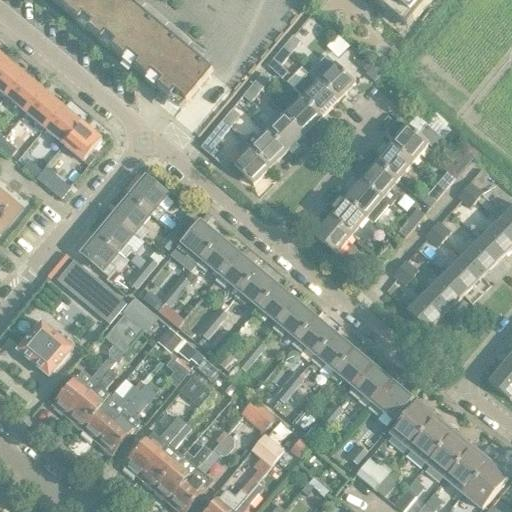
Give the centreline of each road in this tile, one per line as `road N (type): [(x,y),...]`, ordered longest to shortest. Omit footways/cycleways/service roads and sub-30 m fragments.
road 1 (residential): [(0,317),(151,136)]
road 2 (residential): [(279,247),(462,388)]
road 3 (residential): [(0,4),(151,136)]
road 4 (residential): [(279,247),(374,132),(358,114)]
road 5 (residential): [(151,136),(279,247)]
